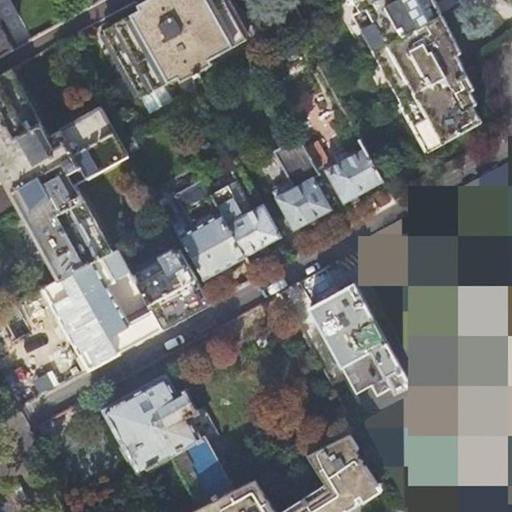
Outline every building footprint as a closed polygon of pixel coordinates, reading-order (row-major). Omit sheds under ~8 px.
[(0,0),(0,56),(15,48),(0,21),(0,0)] [(147,0),(141,3),(143,8),(106,29),(144,98),(182,77),(184,81),(197,74),(199,76),(204,73),(202,71),(215,64),(212,60),(249,39),(226,0),(147,0)] [(361,0),(365,6),(366,8),(359,11),(436,148),(458,135),(478,124),(470,109),(476,106),(469,93),(473,91),(466,78),(471,76),(462,60),(435,12),(428,0),(361,0)] [(0,166),(42,243),(63,279),(76,272),(101,259),(113,252),(77,186),(129,157),(101,108),(50,137),(13,70),(0,76),(0,166)] [(234,113),(220,86),(204,94),(219,122),(234,113)] [(331,206),(338,203),(318,168),(311,155),(301,137),(276,152),(296,187),(277,198),(295,230),(322,215),(333,209),(331,206)] [(311,155),(318,168),(329,162),(322,148),(311,155)] [(384,181),(365,148),(327,169),(345,202),(362,193),(384,181)] [(228,225),(204,182),(179,196),(196,228),(182,236),(206,280),(227,268),(246,257),(228,225)] [(228,225),(246,257),(263,248),(283,237),(285,240),(286,234),(267,202),(262,199),(265,204),(228,225)] [(113,252),(101,259),(114,282),(133,271),(120,248),(113,252)] [(190,314),(211,303),(180,248),(135,274),(156,312),(165,328),(190,314)] [(128,348),(165,328),(156,312),(118,333),(106,313),(100,317),(76,272),(63,279),(46,288),(68,328),(82,354),(83,354),(91,368),(128,348)] [(422,360),(438,389),(443,385),(460,413),(488,396),(494,406),(511,394),(511,278),(474,303),(485,321),(422,360)] [(412,386),(355,284),(337,294),(313,307),(358,392),(373,384),(379,397),(394,390),(396,394),(412,386)] [(202,507),(236,490),(206,437),(202,438),(191,418),(199,414),(186,392),(178,396),(167,376),(133,395),(106,410),(125,445),(121,447),(127,459),(133,470),(138,467),(141,474),(174,456),(188,481),(202,507)] [(276,511),(255,480),(236,490),(202,507),(193,510),(193,511),(346,511),(384,489),(365,458),(364,458),(358,449),(361,446),(353,432),(309,453),(333,489),(297,511),(276,511)]
